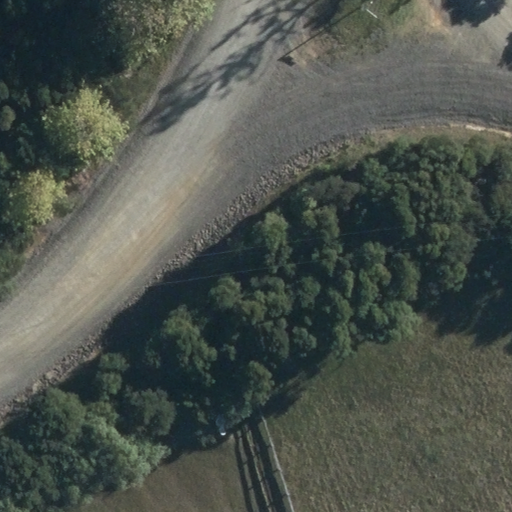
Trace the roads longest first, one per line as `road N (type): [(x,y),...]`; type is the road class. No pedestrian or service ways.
road 1 (unclassified): [(511,91),(476,81),(317,111),(132,191)]
road 2 (unclassified): [(132,191),(251,38),(265,0)]
road 3 (unclassified): [(0,282),(132,191)]
